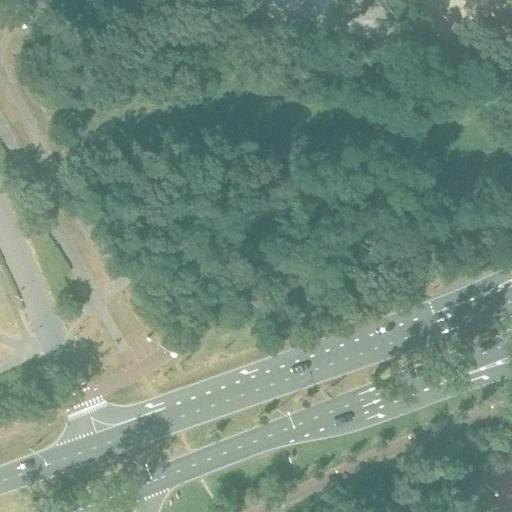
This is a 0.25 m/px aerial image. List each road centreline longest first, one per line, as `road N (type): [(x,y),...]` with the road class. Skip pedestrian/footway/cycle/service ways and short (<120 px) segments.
road 1 (primary): [(126,494),(464,362)]
road 2 (primary): [(439,325),(101,446)]
road 3 (residential): [(101,446),(0,212)]
